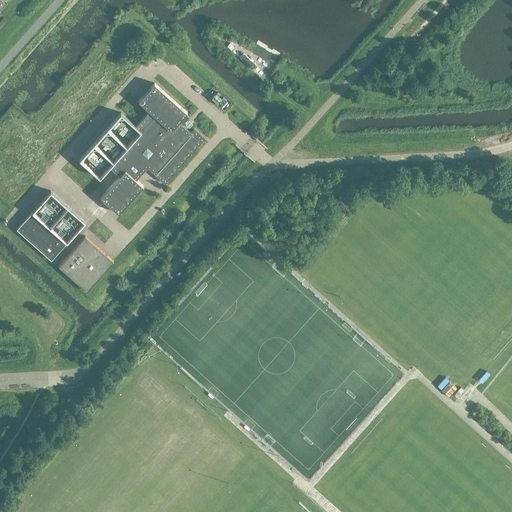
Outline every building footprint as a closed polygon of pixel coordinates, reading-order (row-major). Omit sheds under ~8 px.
[(0,0),(0,9),(8,0),(0,0)] [(220,54),(229,61),(233,56),(224,49),(220,54)] [(135,125),(121,112),(79,159),(100,177),(109,166),(120,175),(101,197),(118,213),(143,185),(136,179),(147,166),(155,173),(164,182),(204,138),(193,129),(185,138),(174,127),(187,112),(154,83),(138,100),(149,110),(135,125)] [(188,127),(193,121),(190,118),(184,124),(188,127)] [(32,211),(17,229),(52,259),(67,241),(32,211)] [(85,236),(58,266),(86,290),(113,261),(85,236)] [(460,388),(453,381),(444,390),(451,397),(460,388)]
